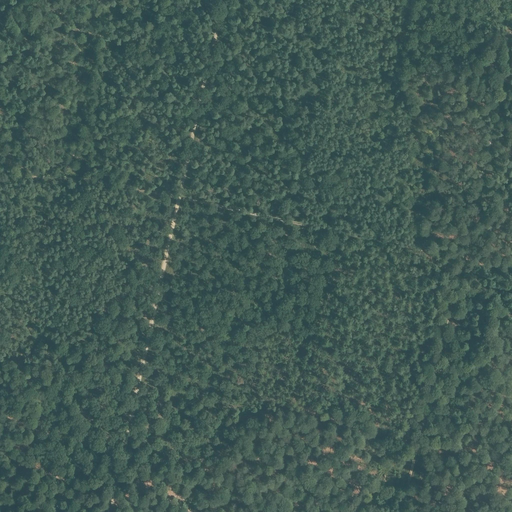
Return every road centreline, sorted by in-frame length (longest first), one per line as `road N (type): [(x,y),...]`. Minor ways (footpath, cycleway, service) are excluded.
road 1 (track): [(223,0),(112,511)]
road 2 (track): [(0,176),(89,179),(511,267)]
road 3 (track): [(402,511),(511,64)]
